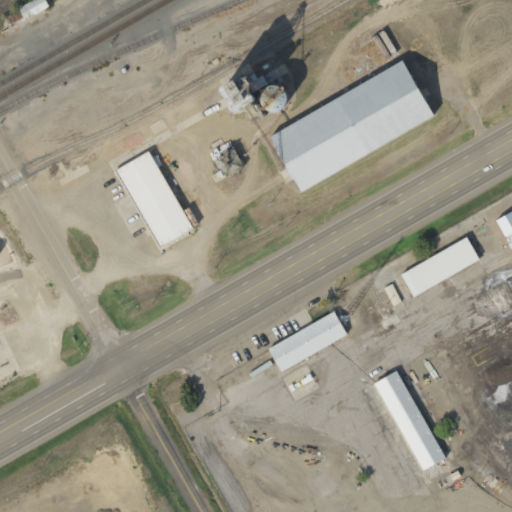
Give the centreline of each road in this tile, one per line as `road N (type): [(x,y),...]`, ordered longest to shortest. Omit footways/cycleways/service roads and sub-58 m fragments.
road 1 (secondary): [(208,511),(0,156)]
road 2 (trunk): [(187,331),(511,145)]
road 3 (trunk): [(0,437),(123,365)]
